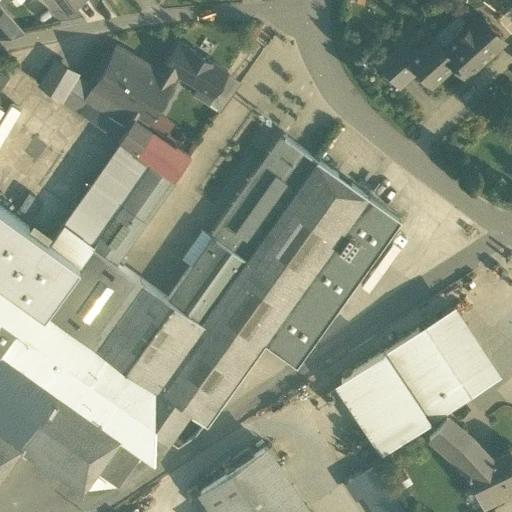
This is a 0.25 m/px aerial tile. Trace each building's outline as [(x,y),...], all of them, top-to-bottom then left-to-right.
[(0,0),(0,33),(21,30),(0,5),(0,0)] [(56,0),(65,11),(73,5),(69,0),(56,0)] [(464,28),(442,48),(441,49),(453,62),(464,74),(503,39),(480,14),(464,28)] [(454,17),(432,36),(442,48),(464,28),(454,17)] [(430,83),(453,62),(441,49),(442,48),(432,36),(410,56),(408,58),(417,68),(430,83)] [(227,72),(176,41),(162,65),(197,86),(193,93),(208,102),(227,72)] [(117,46),(93,84),(88,92),(130,118),(143,126),(154,108),(174,77),(160,68),(159,71),(117,46)] [(380,64),(398,84),(417,68),(408,58),(410,56),(401,46),(380,64)] [(40,83),(60,98),(75,74),(53,60),(40,83)] [(240,81),(227,72),(208,102),(220,109),(240,81)] [(119,138),(130,118),(88,92),(93,84),(75,74),(60,98),(119,138)] [(173,121),(154,108),(143,126),(149,130),(162,138),(173,121)] [(149,130),(143,126),(130,118),(119,138),(120,139),(136,150),(149,130)] [(148,158),(162,138),(149,130),(136,150),(148,158)] [(92,242),(79,259),(44,308),(189,410),(204,421),(262,340),(366,193),(283,134),(211,234),(191,263),(168,295),(121,263),(114,258),(118,251),(172,176),(150,160),(92,242)] [(148,158),(150,160),(172,176),(188,152),(174,142),(172,145),(162,138),(148,158)] [(120,139),(60,220),(92,242),(150,160),(148,158),(136,150),(120,139)] [(399,217),(366,193),(262,340),(295,363),(399,217)] [(0,276),(44,308),(79,259),(47,237),(42,235),(32,250),(15,238),(26,223),(0,204),(0,276)] [(79,259),(92,242),(60,220),(60,219),(47,237),(79,259)] [(42,235),(26,223),(15,238),(32,250),(42,235)] [(191,263),(211,234),(201,227),(180,256),(191,263)] [(125,256),(118,251),(114,258),(121,263),(125,256)] [(153,461),(168,439),(189,410),(44,308),(0,276),(0,350),(9,357),(8,359),(57,394),(119,438),(140,452),(153,461)] [(418,326),(464,396),(500,373),(453,303),(418,326)] [(418,326),(383,349),(429,419),(464,396),(418,326)] [(387,447),(429,419),(383,349),(341,377),(387,447)] [(0,350),(0,432),(20,446),(57,394),(8,359),(9,357),(0,350)] [(81,490),(96,470),(119,438),(57,394),(20,446),(81,490)] [(204,421),(189,410),(168,439),(176,445),(195,433),(204,421)] [(448,447),(468,470),(484,462),(460,435),(464,430),(448,414),(432,433),(448,447)] [(0,474),(20,446),(0,432),(0,474)] [(140,452),(119,438),(96,470),(116,485),(140,452)] [(199,490),(213,511),(310,511),(265,445),(199,490)] [(485,480),(494,497),(506,491),(504,486),(511,482),(511,452),(510,449),(484,462),(468,470),(476,485),(485,480)] [(361,495),(372,511),(405,511),(373,463),(344,483),(355,499),(361,495)] [(485,480),(476,485),(484,502),(494,497),(485,480)]
